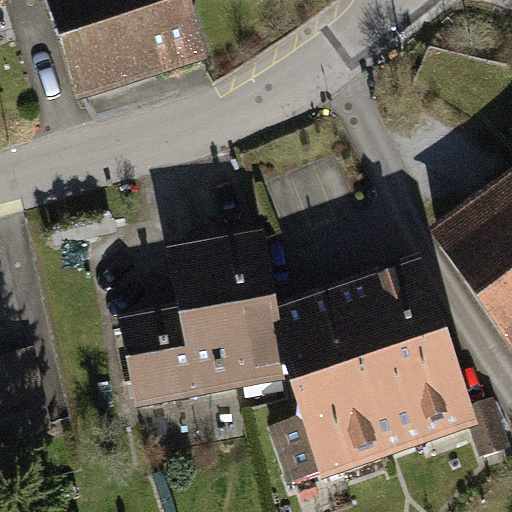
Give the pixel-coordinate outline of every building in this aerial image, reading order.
[(50,0),(82,104),(202,67),(181,0),(50,0)] [(511,196),(443,247),(511,348),(511,196)] [(276,321),(265,239),(178,256),(190,317),(128,329),(141,405),(285,376),(276,321)] [(456,369),(419,272),(276,321),(285,376),(290,376),(306,421),(277,431),(294,485),(324,474),(325,477),(387,455),(382,443),(469,412),(469,411),(456,369)] [(0,467),(57,450),(28,361),(0,370),(0,467)] [(490,403),(469,411),(469,412),(485,457),(507,450),(490,403)]
